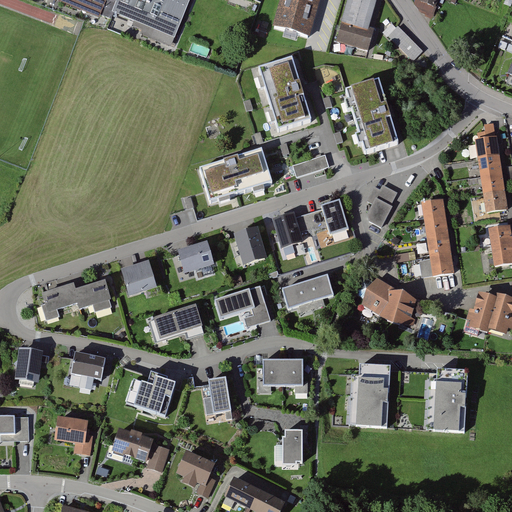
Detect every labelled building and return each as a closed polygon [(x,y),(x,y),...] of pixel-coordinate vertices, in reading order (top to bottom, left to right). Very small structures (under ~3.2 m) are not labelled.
[(53,0),(53,1),(113,27),(124,0),(53,0)] [(183,42),(200,0),(124,0),(119,15),(183,42)] [(322,0),(284,0),(276,31),(310,41),(322,0)] [(386,0),(352,0),(338,44),(369,54),(386,0)] [(437,9),(439,0),(418,0),(418,2),(437,9)] [(397,28),(385,40),(412,66),(424,54),(397,28)] [(260,73),(280,135),(312,125),(292,63),(260,73)] [(399,148),(379,87),(346,98),(366,159),(399,148)] [(502,140),(476,143),(486,216),(511,213),(502,140)] [(209,204),(272,186),(263,154),(200,171),(209,204)] [(298,181),(331,172),(327,159),(294,169),(298,181)] [(391,206),(398,193),(383,185),(381,190),(375,187),(368,202),(372,205),(367,215),(369,222),(382,228),(393,207),(391,206)] [(352,244),(341,202),(321,208),(332,249),(352,244)] [(456,275),(446,203),(423,206),(433,278),(456,275)] [(304,248),(297,214),(273,219),(280,253),(304,248)] [(511,226),(492,230),(499,268),(511,265),(511,226)] [(268,264),(261,231),(235,236),(242,269),(268,264)] [(216,269),(210,244),(177,251),(183,277),(216,269)] [(399,264),(417,260),(416,252),(397,255),(399,264)] [(160,294),(151,261),(120,270),(129,303),(160,294)] [(335,298),(329,277),(283,292),(290,312),(335,298)] [(421,303),(378,280),(365,305),(407,328),(421,303)] [(111,308),(105,284),(78,291),(76,285),(41,294),(49,325),(111,308)] [(279,321),(267,285),(216,302),(222,319),(241,313),(248,332),(279,321)] [(511,335),(511,302),(483,292),(471,326),(510,340),(511,335)] [(201,335),(195,307),(144,318),(150,345),(201,335)] [(38,388),(45,355),(20,351),(14,384),(38,388)] [(113,363),(75,355),(70,381),(108,388),(113,363)] [(305,387),(305,362),(265,361),(264,387),(305,387)] [(166,417),(176,385),(149,377),(146,386),(134,382),(127,405),(166,417)] [(233,419),(228,379),(205,382),(210,422),(233,419)] [(356,380),(354,423),(381,424),(383,381),(356,380)] [(434,385),(432,427),(457,428),(459,386),(434,385)] [(34,417),(0,416),(0,443),(34,444),(34,417)] [(89,461),(94,423),(56,418),(53,440),(75,443),(73,459),(89,461)] [(162,471),(171,446),(119,429),(110,455),(162,471)] [(303,466),(306,433),(281,430),(278,464),(303,466)] [(214,468),(188,456),(180,474),(203,485),(199,494),(207,498),(214,483),(209,480),(214,468)] [(251,511),(280,511),(284,506),(235,481),(226,499),(251,511)]
